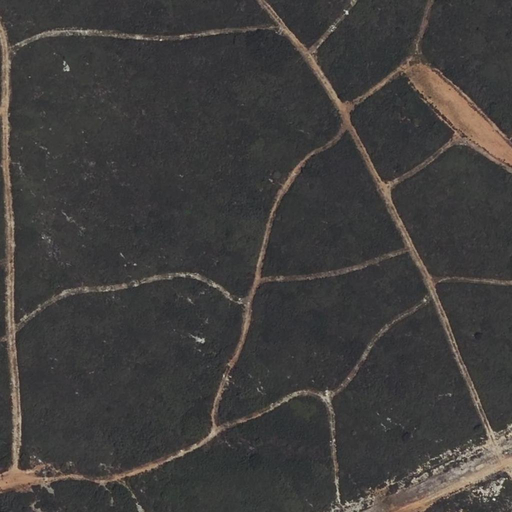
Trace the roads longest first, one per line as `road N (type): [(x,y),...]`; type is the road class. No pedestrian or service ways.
road 1 (track): [(262,0),(346,114),(506,463)]
road 2 (track): [(17,476),(147,465),(306,391),(323,396),(337,439),(336,482),(359,511)]
road 3 (track): [(6,106),(17,476),(0,484)]
